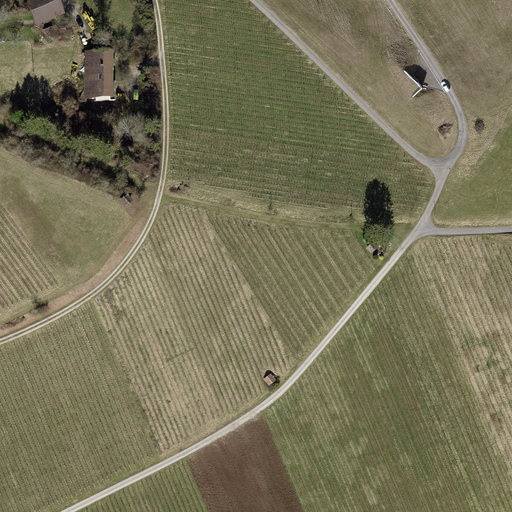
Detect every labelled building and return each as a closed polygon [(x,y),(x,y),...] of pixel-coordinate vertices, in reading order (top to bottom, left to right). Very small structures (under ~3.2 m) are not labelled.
[(57,0),(28,0),(36,27),(63,19),(57,0)] [(59,26),(43,30),(47,43),(63,39),(59,26)] [(112,55),(86,55),(86,102),(112,102),(112,55)] [(405,70),(396,80),(413,97),(423,88),(418,83),(413,78),(405,70)] [(126,209),(134,203),(129,196),(121,201),(126,209)]
